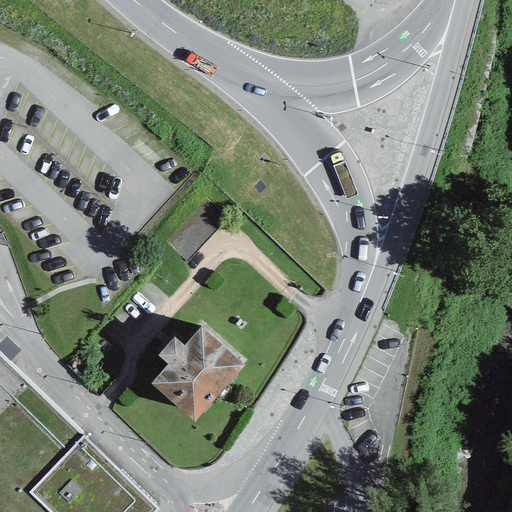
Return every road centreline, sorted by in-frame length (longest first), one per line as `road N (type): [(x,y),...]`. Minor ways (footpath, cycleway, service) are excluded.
road 1 (tertiary): [(319,389),(363,310),(396,226),(461,0)]
road 2 (secondary): [(319,389),(354,283),(353,217),(334,175),(266,94)]
road 3 (tertiary): [(442,0),(393,59),(360,80),(329,92),(266,94)]
road 4 (secondary): [(266,94),(136,0)]
road 5 (secondary): [(242,511),(319,389)]
